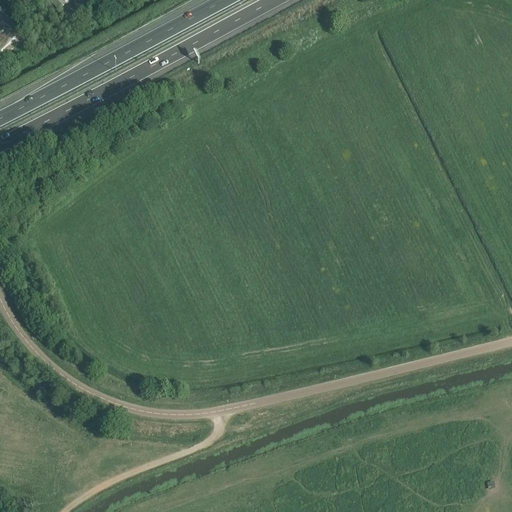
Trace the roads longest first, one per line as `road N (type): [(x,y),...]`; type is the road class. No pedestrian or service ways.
road 1 (motorway): [(0,144),(273,0)]
road 2 (motorway): [(222,0),(0,118)]
road 3 (track): [(219,411),(211,442),(102,487),(65,511)]
